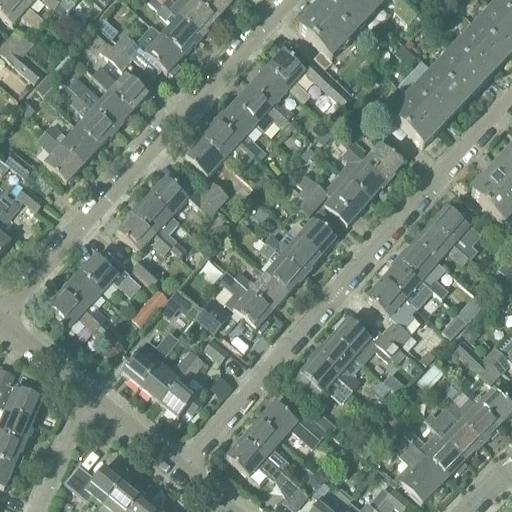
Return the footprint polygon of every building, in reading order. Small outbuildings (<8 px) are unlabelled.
[(0,0),(0,20),(12,31),(19,23),(35,37),(43,26),(28,13),(13,0),(0,0)] [(50,0),(13,0),(28,13),(39,0),(42,0),(44,2),(41,5),(52,15),(59,8),(50,0)] [(65,0),(50,0),(59,8),(67,15),(74,8),(65,0)] [(151,0),(146,6),(155,15),(161,8),(152,0),(151,0)] [(165,0),(152,0),(161,8),(167,2),(165,0)] [(167,2),(161,8),(199,43),(215,25),(193,5),(187,0),(178,0),(173,6),(168,1),(167,2)] [(187,0),(193,5),(215,25),(233,5),(227,0),(187,0)] [(331,64),(374,19),(353,0),(329,0),(299,33),(331,64)] [(391,0),(353,0),(374,19),(389,3),(391,0)] [(396,0),(391,0),(389,3),(394,7),(393,17),(406,30),(416,20),(396,0)] [(511,0),(505,0),(476,31),(509,62),(511,58),(511,0)] [(155,15),(170,30),(160,40),(183,61),(199,43),(161,8),(155,15)] [(150,31),(134,48),(139,53),(141,54),(140,55),(166,78),(168,77),(171,80),(179,72),(176,68),(183,61),(160,40),(150,31)] [(466,107),(509,62),(476,31),(434,76),(466,107)] [(16,33),(8,42),(25,58),(33,49),(16,33)] [(123,38),(115,47),(132,63),(140,55),(141,54),(139,53),(134,48),(123,38)] [(25,58),(8,42),(0,50),(0,59),(33,89),(42,78),(23,61),(25,58)] [(98,56),(120,76),(129,67),(107,46),(98,56)] [(283,55),(266,74),(288,94),(303,107),(309,101),(294,87),(305,75),(283,55)] [(313,63),(324,74),(331,67),(330,65),(320,56),(313,63)] [(424,152),(466,107),(434,76),(433,77),(423,68),(400,91),(411,101),(391,121),(424,152)] [(100,71),(91,80),(109,97),(131,117),(147,99),(125,79),(117,88),(100,71)] [(250,91),(286,125),(293,118),(282,108),(278,112),(275,108),(288,94),(266,74),(250,91)] [(52,89),(45,82),(34,93),(42,100),(52,89)] [(75,82),(67,91),(77,100),(115,134),(131,117),(109,97),(101,105),(75,82)] [(335,90),(327,98),(343,113),(350,106),(335,90)] [(255,130),(263,137),(273,127),(279,133),(286,125),(250,91),(233,109),(255,130)] [(354,100),(364,110),(372,103),(361,93),(354,100)] [(69,109),(85,123),(77,132),(99,152),(115,134),(77,100),(69,109)] [(255,130),(233,109),(217,127),(254,161),(261,154),(246,140),(255,130)] [(217,127),(201,145),(223,165),(232,156),(239,163),(240,162),(247,168),(254,161),(217,127)] [(51,129),(45,136),(83,170),(99,152),(77,132),(67,143),(51,129)] [(36,146),(51,160),(45,167),(67,188),(83,170),(45,136),(36,146)] [(185,163),(207,183),(223,165),(201,145),(185,163)] [(354,146),(347,153),(385,187),(403,167),(381,147),(366,164),(362,160),(365,156),(354,146)] [(348,167),(338,178),(370,205),(385,187),(347,153),(341,161),(348,167)] [(505,228),(511,220),(511,155),(473,197),(505,228)] [(33,172),(12,156),(3,168),(23,184),(33,172)] [(310,184),(302,193),(319,208),(328,198),(332,202),(323,212),(346,232),(370,205),(338,178),(323,195),(310,184)] [(165,183),(150,201),(172,221),(187,204),(189,202),(194,207),(201,199),(183,181),(174,191),(165,183)] [(202,194),(219,210),(228,201),(210,185),(202,194)] [(36,216),(44,206),(25,190),(17,200),(36,216)] [(307,221),(315,212),(298,197),(290,206),(307,221)] [(187,204),(207,223),(217,213),(201,199),(194,207),(189,202),(187,204)] [(169,253),(178,261),(185,253),(162,232),(172,221),(150,201),(134,219),(170,252),(169,253)] [(14,204),(5,215),(0,221),(0,260),(11,246),(0,236),(0,235),(21,210),(14,204)] [(431,229),(468,262),(474,256),(459,243),(470,230),(448,210),(431,229)] [(295,228),(287,237),(295,244),(318,264),(334,245),(327,238),(333,231),(318,218),(307,231),(302,227),(299,230),(295,228)] [(169,253),(170,252),(134,219),(118,237),(140,257),(151,244),(155,247),(152,251),(162,260),(169,253)] [(431,229),(415,247),(438,267),(446,258),(460,271),(468,262),(431,229)] [(272,240),(264,249),(302,282),(318,264),(295,244),(283,258),(279,253),(282,249),(272,240)] [(399,265),(437,298),(442,293),(434,286),(444,276),(436,269),(438,267),(415,247),(399,265)] [(274,269),(263,280),(286,300),(302,282),(264,249),(258,255),(274,269)] [(97,259),(80,277),(102,298),(113,286),(119,292),(130,279),(114,264),(109,270),(97,259)] [(162,280),(144,263),(135,273),(153,290),(162,280)] [(429,307),(437,298),(399,265),(384,283),(406,303),(414,294),(429,307)] [(240,276),(232,285),(270,318),(286,300),(263,280),(255,290),(240,276)] [(80,277),(64,295),(101,329),(107,322),(92,309),(102,298),(80,277)] [(263,326),(270,318),(232,285),(224,278),(216,287),(231,300),(224,308),(228,311),(255,335),(256,335),(259,337),(266,329),(263,326)] [(405,304),(406,303),(384,283),(368,301),(395,325),(386,335),(401,350),(407,355),(415,345),(404,334),(414,323),(410,320),(416,314),(405,304)] [(508,301),(501,293),(488,306),(496,313),(508,301)] [(102,359),(111,367),(124,351),(116,344),(101,329),(64,295),(47,313),(69,333),(80,322),(94,335),(93,337),(108,351),(102,359)] [(167,304),(157,295),(130,324),(140,334),(167,304)] [(192,310),(174,296),(167,305),(184,320),(192,310)] [(221,331),(230,320),(214,306),(204,317),(221,331)] [(456,319),(440,336),(449,345),(465,328),(456,319)] [(337,335),(331,342),(361,369),(378,351),(390,361),(397,353),(375,332),(367,341),(347,324),(346,326),(341,322),(333,332),(337,335)] [(141,391),(160,368),(178,346),(167,337),(155,353),(146,346),(122,376),(141,391)] [(511,337),(496,354),(505,363),(509,367),(511,370),(511,337)] [(315,361),(353,395),(360,387),(352,380),(361,369),(331,342),(315,361)] [(202,355),(219,369),(228,358),(211,344),(202,355)] [(472,375),(473,374),(489,388),(497,380),(462,346),(453,356),(472,375)] [(494,352),(485,361),(501,376),(509,367),(505,363),(496,354),(494,352)] [(160,406),(194,364),(196,362),(189,356),(185,361),(172,377),(160,368),(141,391),(160,406)] [(351,397),(353,395),(315,361),(292,388),(314,408),(324,396),(340,409),(351,397)] [(194,364),(160,406),(179,422),(187,412),(194,418),(205,404),(186,388),(201,370),(194,364)] [(433,368),(416,386),(426,395),(443,377),(433,368)] [(0,396),(11,401),(5,415),(32,426),(42,404),(28,397),(29,393),(17,388),(15,392),(9,390),(14,379),(0,373),(0,396)] [(412,390),(400,403),(407,409),(418,396),(412,390)] [(478,399),(472,404),(477,409),(498,430),(511,416),(511,409),(493,391),(482,403),(478,399)] [(451,407),(446,412),(482,447),(498,430),(477,409),(472,404),(472,405),(468,402),(457,413),(451,407)] [(275,407),(259,425),(281,445),(291,434),(312,452),(326,436),(303,416),(300,419),(291,410),(286,417),(275,407)] [(437,436),(444,443),(465,464),(482,447),(446,412),(437,421),(432,416),(425,424),(437,436)] [(395,432),(401,438),(407,432),(389,413),(382,420),(395,432)] [(0,438),(25,449),(28,440),(27,440),(32,426),(5,415),(0,425),(0,438)] [(259,425),(243,444),(280,477),(288,468),(273,455),(281,445),(259,425)] [(407,432),(401,438),(402,440),(418,455),(425,449),(407,432)] [(437,436),(425,449),(418,455),(447,482),(455,474),(459,477),(466,470),(463,466),(465,464),(444,443),(437,436)] [(0,464),(14,470),(15,468),(19,470),(23,460),(19,458),(19,457),(21,458),(25,449),(0,438),(0,464)] [(430,500),(447,482),(418,455),(402,440),(395,448),(417,470),(409,478),(407,475),(398,484),(412,497),(411,499),(421,509),(430,500)] [(281,507),(287,511),(296,511),(307,500),(280,477),(243,444),(226,462),(249,482),(258,472),(273,485),(274,484),(284,503),(281,507)] [(370,455),(359,446),(353,454),(364,463),(370,455)] [(0,493),(3,495),(14,470),(0,464),(0,493)] [(88,507),(93,500),(105,510),(123,486),(121,485),(124,481),(116,474),(113,478),(104,471),(94,483),(80,471),(65,488),(88,507)] [(316,493),(324,483),(314,476),(306,486),(316,493)] [(133,511),(142,501),(123,486),(105,510),(102,511),(133,511)] [(312,511),(344,511),(348,507),(353,501),(340,491),(338,494),(331,489),(312,511)] [(394,511),(403,511),(409,505),(393,491),(384,503),(394,511)] [(154,511),(142,501),(133,511),(154,511)]
